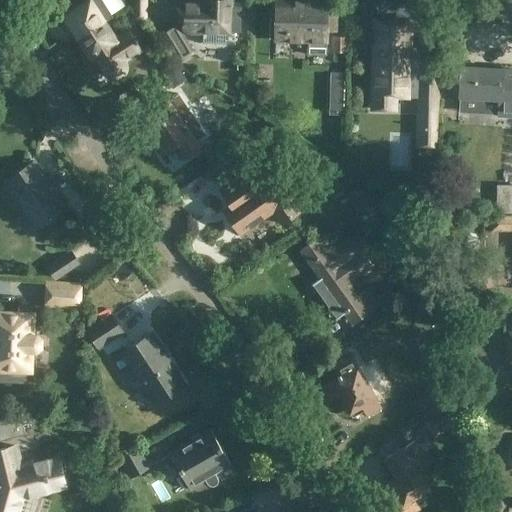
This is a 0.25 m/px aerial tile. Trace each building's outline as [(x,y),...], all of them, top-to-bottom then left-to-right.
[(87,0),(88,0),(63,16),(77,38),(102,22),(112,16),(101,0),(87,0)] [(240,32),(241,6),(233,6),(232,0),(176,0),(175,6),(174,6),(174,17),(183,30),(188,34),(202,35),(202,42),(227,43),(228,35),(231,35),(231,31),(240,32)] [(273,0),(273,42),(307,42),(307,54),(326,55),(327,31),(337,31),(337,15),(329,15),(329,0),(273,0)] [(146,6),(131,6),(131,20),(146,20),(146,6)] [(374,51),(373,104),(393,104),(394,89),(407,90),(408,64),(438,65),(438,36),(408,36),(408,18),(388,17),(388,21),(378,21),(378,51),(374,51)] [(176,21),(161,30),(180,61),(194,52),(176,21)] [(102,22),(77,38),(90,57),(94,55),(106,75),(108,76),(110,77),(111,78),(113,78),(115,78),(117,78),(119,77),(120,75),(122,74),(122,72),(123,70),(123,68),(123,66),(122,63),(121,62),(139,50),(128,34),(115,43),(102,22)] [(332,36),(332,51),(347,52),(347,36),(332,36)] [(498,100),(496,116),(511,116),(511,67),(459,64),(458,98),(498,100)] [(173,88),(186,78),(179,68),(165,78),(173,88)] [(330,71),(329,86),(344,86),(344,72),(330,71)] [(418,126),(434,127),(433,89),(419,89),(418,126)] [(174,96),(170,98),(158,106),(166,117),(145,131),(162,155),(176,145),(186,160),(207,145),(197,130),(194,131),(179,109),(182,108),(174,96)] [(434,147),(435,129),(418,128),(418,146),(434,147)] [(232,168),(249,193),(225,211),(239,232),(271,209),(281,223),(291,216),(296,212),(287,198),(289,197),(274,175),(272,177),(254,152),(232,168)] [(2,180),(35,230),(68,208),(56,190),(58,189),(48,174),(47,175),(35,158),(2,180)] [(496,212),(511,212),(511,184),(496,184),(496,212)] [(361,207),(362,207),(372,200),(357,186),(348,193),(351,198),(354,204),(355,208),(356,210),(356,211),(361,207)] [(356,211),(356,210),(345,218),(352,229),(369,217),(362,207),(361,207),(356,211)] [(511,215),(490,215),(490,231),(511,231),(511,215)] [(375,307),(363,291),(358,295),(349,281),(372,264),(350,233),(327,250),(318,237),(299,250),(319,278),(311,284),(336,318),(344,312),(352,324),(375,307)] [(45,267),(54,280),(80,263),(71,250),(45,267)] [(417,276),(405,284),(413,295),(425,288),(417,276)] [(44,280),(44,308),(80,308),(81,281),(44,280)] [(18,315),(0,314),(0,368),(29,370),(30,351),(35,351),(40,347),(40,340),(36,335),(30,335),(32,305),(18,305),(18,315)] [(98,349),(124,331),(112,312),(86,330),(98,349)] [(457,337),(460,334),(459,329),(456,326),(451,326),(448,329),(448,335),(452,338),(457,337)] [(183,383),(149,333),(121,352),(155,402),(183,383)] [(364,414),(379,405),(348,354),(331,364),(339,376),(325,385),(332,398),(338,394),(349,412),(359,406),(364,414)] [(419,418),(432,439),(459,422),(445,400),(419,418)] [(491,430),(491,417),(471,417),(471,430),(491,430)] [(21,419),(0,418),(0,440),(25,434),(21,419)] [(217,476),(215,473),(231,464),(209,428),(169,451),(189,488),(204,479),(206,482),(209,485),(213,486),(216,483),(218,479),(217,476)] [(388,466),(394,477),(377,487),(385,502),(393,497),(398,507),(427,489),(407,455),(414,451),(409,442),(387,456),(392,464),(388,466)] [(0,448),(0,511),(16,511),(23,489),(37,485),(41,491),(64,485),(57,457),(21,466),(15,445),(0,448)] [(115,460),(127,480),(149,467),(138,447),(115,460)]
